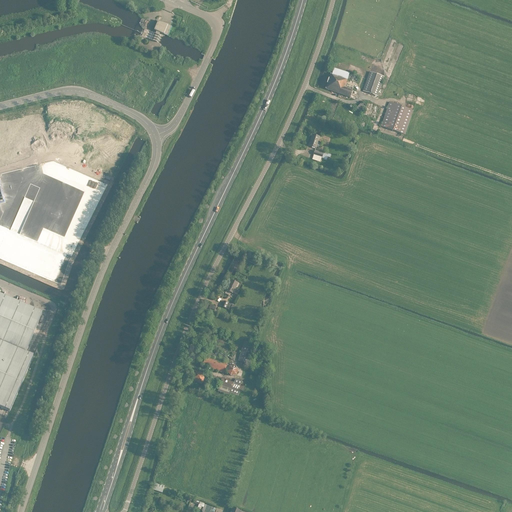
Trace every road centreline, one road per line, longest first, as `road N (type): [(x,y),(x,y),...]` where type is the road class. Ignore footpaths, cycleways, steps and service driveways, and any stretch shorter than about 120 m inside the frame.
road 1 (unclassified): [(124,511),(186,327),(278,144),(333,0)]
road 2 (primary): [(133,413),(167,312),(266,100),(302,0)]
road 3 (unclassified): [(23,511),(91,302),(153,166),(154,134)]
road 4 (track): [(364,97),(382,105),(374,129),(511,178)]
road 5 (unclassified): [(0,105),(74,90),(134,113),(154,134)]
road 6 (unknown): [(0,284),(43,310),(0,415)]
